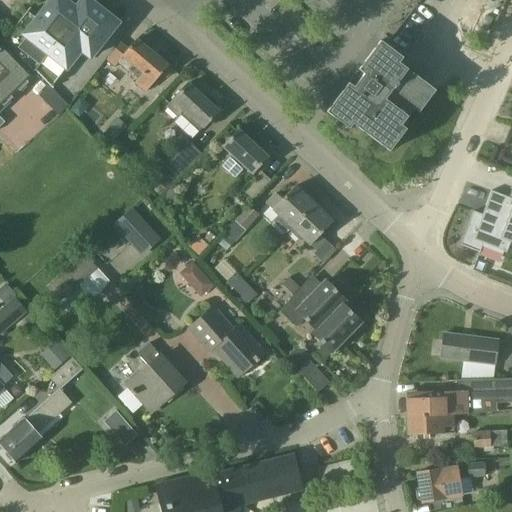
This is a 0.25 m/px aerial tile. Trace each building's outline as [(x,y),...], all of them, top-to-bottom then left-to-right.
[(90,59),(117,24),(86,0),(81,0),(74,10),(62,0),(51,0),(36,20),(26,13),(4,41),(47,86),(51,89),(65,70),(66,70),(80,52),(90,59)] [(121,58),(134,68),(142,75),(139,78),(135,83),(146,92),(150,87),(159,75),(165,80),(172,71),(135,41),(127,50),(120,44),(110,55),(106,60),(114,66),(117,63),(118,61),(121,58)] [(435,91),(398,63),(402,58),(380,41),(358,70),(363,74),(353,88),(348,84),(326,113),(348,129),(352,124),(389,152),(405,130),(400,126),(413,109),(418,113),(435,91)] [(5,45),(0,49),(0,71),(2,74),(0,75),(0,111),(36,76),(5,45)] [(183,112),(202,130),(210,121),(215,126),(222,118),(187,85),(165,108),(177,119),(183,112)] [(51,89),(47,86),(37,96),(56,115),(67,105),(51,89)] [(105,146),(125,126),(116,117),(97,138),(105,146)] [(243,168),(251,176),(258,168),(263,173),(271,164),(237,131),(221,147),(230,155),(219,167),(232,179),(243,168)] [(189,141),(169,163),(154,178),(167,190),(181,175),(202,153),(189,141)] [(490,192),(482,216),(473,213),(460,247),(479,254),(483,244),(506,253),(510,242),(511,242),(511,185),(507,198),(490,192)] [(288,227),(290,229),(314,204),(307,197),(305,198),(294,188),(280,201),(274,195),(265,205),(277,216),(271,221),(283,233),(288,227)] [(314,204),(290,229),(315,253),(325,243),(318,237),(331,224),(320,213),(321,211),(314,204)] [(248,205),(234,220),(245,229),(258,214),(248,205)] [(131,208),(118,220),(146,251),(159,239),(131,208)] [(59,302),(96,270),(96,269),(83,254),(46,288),(59,302)] [(202,297),(215,284),(193,261),(180,273),(202,297)] [(95,294),(110,279),(98,268),(84,282),(95,294)] [(255,296),(235,273),(228,278),(247,302),(255,296)] [(341,304),(341,305),(345,301),(343,300),(347,297),(336,286),(333,290),(325,282),(308,299),(299,290),(279,312),(295,328),(303,319),(314,330),(315,331),(341,304)] [(13,298),(0,309),(12,324),(26,312),(13,298)] [(360,323),(341,305),(341,304),(315,331),(314,330),(311,333),(324,346),(315,354),(323,362),(349,335),(352,338),(362,328),(359,324),(360,323)] [(211,350),(234,376),(252,361),(255,364),(258,362),(255,358),(263,352),(239,325),(232,331),(212,308),(187,330),(208,354),(211,350)] [(443,335),(440,357),(463,361),(464,358),(492,362),(495,344),(461,339),(461,337),(443,335)] [(56,341),(42,352),(55,367),(69,357),(56,341)] [(125,385),(150,412),(182,383),(147,344),(136,354),(146,366),(125,385)] [(304,379),(316,369),(297,348),(286,358),(304,379)] [(71,358),(48,377),(58,388),(80,368),(71,358)] [(0,365),(0,390),(4,387),(3,386),(11,378),(0,365)] [(405,399),(406,416),(446,413),(446,415),(467,415),(497,413),(496,403),(511,402),(511,379),(458,380),(459,392),(441,392),(417,393),(417,399),(405,399)] [(46,398),(22,419),(21,418),(12,426),(13,427),(0,439),(0,447),(5,453),(3,456),(8,461),(12,460),(14,463),(39,440),(37,438),(34,433),(58,412),(69,402),(57,388),(46,398)] [(137,435),(116,411),(104,421),(125,446),(137,435)] [(446,434),(446,415),(446,413),(406,416),(407,436),(446,434)] [(474,447),(490,446),(489,430),(473,431),(474,447)] [(222,511),(223,511),(302,491),(293,455),(213,475),(212,471),(154,486),(160,511),(222,511)] [(484,475),(483,465),(483,461),(467,462),(468,476),(484,475)] [(495,464),(483,465),(484,475),(496,474),(495,464)] [(417,499),(420,499),(421,504),(445,500),(444,499),(460,497),(456,469),(441,471),(440,470),(417,473),(419,487),(415,487),(417,499)]
